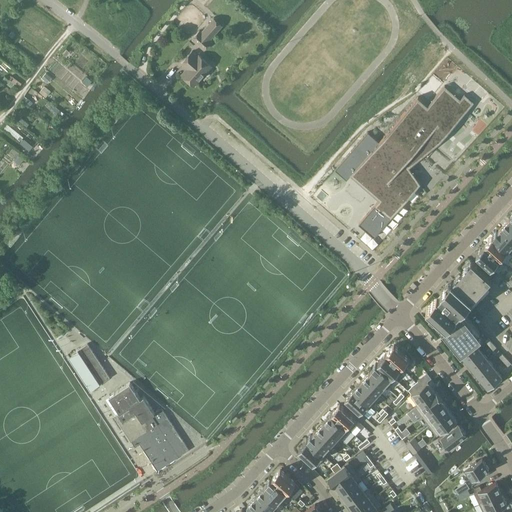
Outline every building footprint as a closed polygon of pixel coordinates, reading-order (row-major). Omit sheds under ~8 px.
[(209,39),(222,25),(214,18),(201,32),(199,31),(192,38),(204,49),(211,41),(209,39)] [(427,46),(404,73),(417,85),(441,58),(427,46)] [(199,80),(211,66),(199,55),(198,56),(192,51),(181,63),(187,68),(182,75),(194,85),(197,82),(199,80)] [(368,131),(335,169),(344,177),(347,179),(351,175),(375,196),(378,193),(382,196),(375,205),(358,223),(359,224),(373,236),(374,237),(390,218),(420,184),(420,183),(409,167),(424,155),(440,141),(474,102),(464,94),(460,99),(445,85),(428,104),(418,96),(379,141),(377,139),(368,131)] [(511,221),(509,219),(500,228),(511,238),(511,221)] [(511,238),(500,228),(493,237),(511,253),(511,252),(511,238)] [(511,254),(511,253),(493,237),(484,245),(503,262),(501,260),(509,252),(511,254)] [(494,272),(503,262),(484,245),(476,255),(489,267),(494,272)] [(472,261),(471,262),(473,264),(469,268),(467,266),(452,282),(451,281),(441,293),(441,294),(438,298),(437,297),(426,309),(431,314),(433,312),(437,316),(435,318),(446,328),(442,331),(443,332),(446,330),(449,334),(446,336),(452,343),(455,341),(458,345),(455,347),(461,354),(482,337),(462,312),(491,279),(490,277),(484,273),(472,261)] [(494,272),(489,267),(484,273),(490,277),(495,272),(494,272)] [(475,343),(482,338),(482,337),(461,354),(467,362),(482,351),(475,343)] [(394,344),(386,354),(404,370),(412,361),(394,344)] [(488,359),(482,351),(467,362),(474,371),(488,359)] [(404,370),(386,354),(378,362),(396,379),(404,370)] [(481,379),(495,368),(488,359),(474,371),(481,379)] [(369,371),(388,388),(396,379),(378,362),(376,364),(376,363),(372,367),(373,367),(369,371)] [(481,379),(488,388),(502,377),(495,368),(481,379)] [(380,397),(378,395),(386,387),(388,388),(369,371),(361,380),(380,397)] [(372,406),(380,397),(361,380),(353,389),(372,406)] [(436,390),(435,390),(428,380),(423,385),(419,387),(416,389),(411,393),(418,403),(414,406),(415,406),(436,390)] [(161,408),(154,412),(144,396),(140,398),(130,382),(109,396),(120,412),(115,415),(131,440),(135,447),(140,444),(157,470),(189,450),(161,408)] [(345,398),(363,415),(372,406),(353,389),(345,398)] [(443,400),(436,390),(415,406),(422,416),(443,400)] [(443,400),(422,416),(429,425),(450,410),(443,400),(444,400),(443,400)] [(331,413),(350,430),(358,421),(340,404),(331,413)] [(450,410),(429,425),(437,435),(458,420),(450,410)] [(323,422),(342,439),(350,430),(331,413),(323,422)] [(342,439),(323,422),(315,431),(333,448),(342,439)] [(467,434),(459,424),(438,439),(446,450),(467,434)] [(307,438),(308,438),(307,440),(325,456),(333,448),(315,431),(311,435),(311,434),(307,438)] [(325,456),(307,440),(298,449),(317,466),(325,456)] [(475,477),(489,469),(482,458),(477,461),(476,460),(470,464),(471,465),(465,468),(463,470),(472,484),(477,481),(475,477)] [(328,476),(335,485),(355,470),(348,461),(341,467),(338,469),(335,472),(328,476)] [(280,469),(272,478),(290,495),(299,485),(280,469)] [(362,479),(355,470),(335,485),(342,494),(362,479)] [(270,479),(267,482),(267,483),(264,487),(282,504),(290,495),(272,478),(271,479),(270,479)] [(368,487),(364,490),(358,482),(362,479),(342,494),(348,503),(368,488),(368,487)] [(474,487),(476,491),(474,492),(479,503),(502,492),(496,481),(481,488),(480,485),(474,487)] [(264,487),(256,496),(273,511),(274,511),(273,510),(280,502),(282,504),(264,487)] [(355,511),(375,496),(368,488),(348,503),(355,511)] [(502,492),(479,503),(483,511),(492,511),(507,504),(502,492)] [(255,511),(273,511),(256,496),(247,505),(255,511)] [(372,511),(381,505),(375,496),(355,511),(372,511)] [(382,511),(391,511),(390,510),(394,508),(391,503),(380,509),(382,511)]
